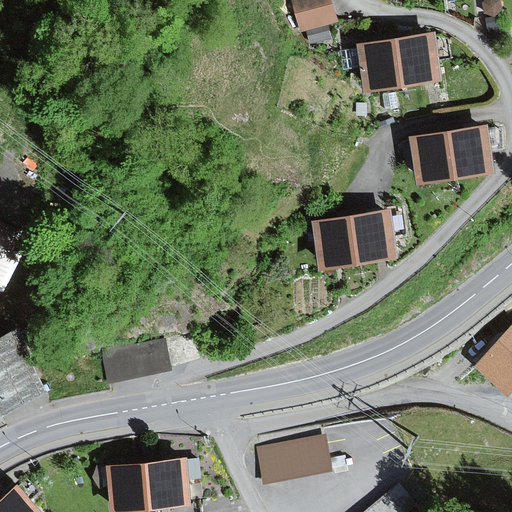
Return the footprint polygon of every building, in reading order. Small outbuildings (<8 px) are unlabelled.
[(334,0),(294,0),(303,29),(340,19),(334,0)] [(484,0),(483,1),(485,12),(494,16),(504,9),(502,0),(484,0)] [(439,28),(363,39),(369,84),(446,73),(439,28)] [(489,121),(412,131),(419,181),(496,171),(489,121)] [(390,204),(312,216),(319,263),(397,251),(390,204)] [(0,263),(12,236),(0,230),(0,263)] [(504,381),(511,371),(511,326),(482,362),(504,381)] [(0,338),(0,408),(48,384),(19,329),(0,338)] [(172,367),(168,340),(104,351),(109,378),(172,367)] [(324,435),(260,446),(266,481),(331,469),(324,435)] [(192,455),(112,463),(116,507),(195,499),(192,455)] [(403,479),(363,511),(417,511),(426,505),(403,479)] [(50,511),(21,482),(0,502),(0,511),(50,511)]
